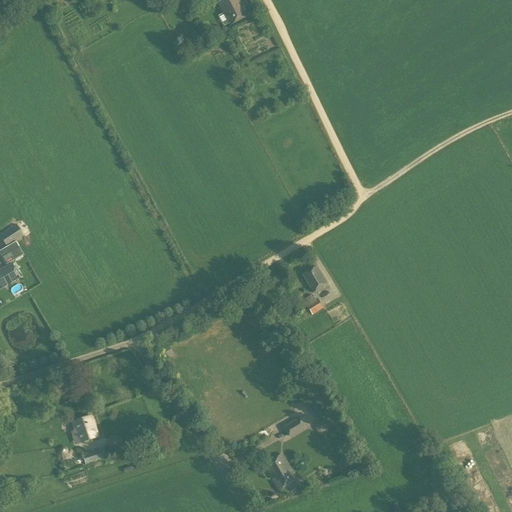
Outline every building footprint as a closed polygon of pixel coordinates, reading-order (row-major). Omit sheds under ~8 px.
[(240,0),(224,0),(217,3),(229,26),(248,16),(240,0)] [(197,44),(202,42),(198,35),(194,38),(197,44)] [(0,255),(6,265),(23,255),(15,242),(24,236),(16,225),(0,235),(0,236),(7,247),(0,251),(0,255)] [(0,290),(21,278),(12,263),(0,269),(0,290)] [(302,276),(313,293),(327,285),(316,267),(302,276)] [(323,308),(317,299),(315,300),(312,295),(303,301),(312,315),(323,308)] [(319,391),(303,402),(314,420),(330,409),(319,391)] [(98,438),(91,417),(72,423),(79,444),(98,438)] [(298,418),(283,427),(290,439),(306,429),(298,418)] [(144,446),(141,437),(128,442),(131,451),(144,446)] [(102,448),(82,455),(86,465),(106,459),(102,448)] [(264,466),(279,490),(296,480),(282,455),(264,466)] [(364,469),(360,457),(344,462),(348,474),(364,469)]
